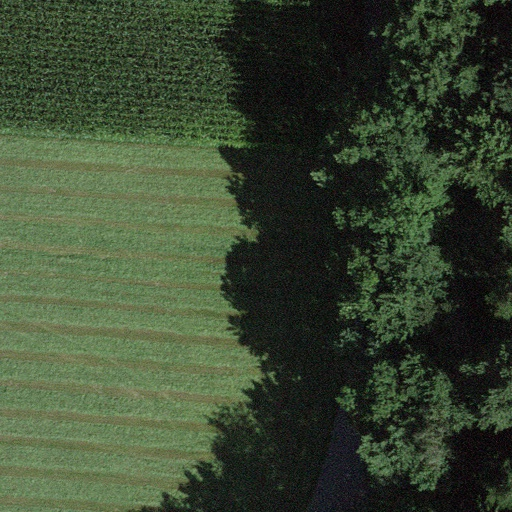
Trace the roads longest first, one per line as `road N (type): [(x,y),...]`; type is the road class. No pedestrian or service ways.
road 1 (unclassified): [(336,511),(374,351),(383,0)]
road 2 (track): [(511,349),(340,501)]
